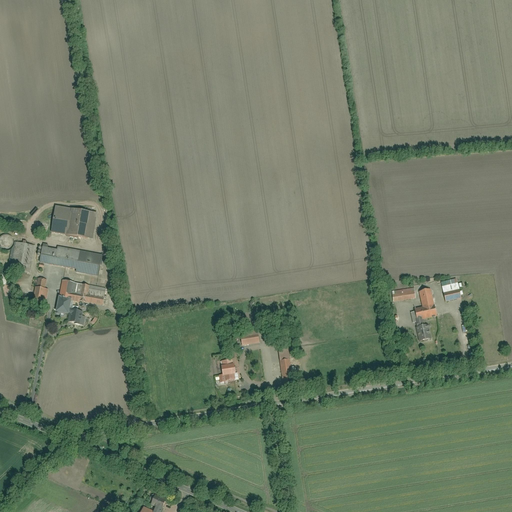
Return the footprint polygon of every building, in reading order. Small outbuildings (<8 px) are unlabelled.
[(56,205),(51,230),(91,238),(96,213),(56,205)] [(8,249),(10,248),(12,246),(13,244),(13,241),(12,239),(10,237),(8,235),(6,234),(3,235),(1,236),(0,236),(0,248),(0,249),(3,250),(5,250),(8,249)] [(12,246),(9,268),(31,271),(35,245),(13,241),(12,246)] [(42,244),(39,261),(76,268),(75,271),(99,276),(103,253),(56,245),(55,247),(42,244)] [(1,273),(2,284),(11,283),(10,272),(1,273)] [(37,277),(32,300),(44,302),(48,288),(44,287),(46,279),(37,277)] [(62,278),(55,312),(68,315),(67,322),(84,325),(88,303),(104,306),(108,287),(62,278)] [(456,279),(441,282),(445,302),(461,299),(456,279)] [(391,292),(392,303),(415,300),(414,289),(391,292)] [(415,329),(418,345),(431,343),(429,327),(424,328),(423,321),(436,319),(431,291),(419,293),(422,309),(414,310),(418,328),(415,329)] [(239,334),(240,345),(260,342),(258,331),(239,334)] [(277,346),(279,363),(290,361),(292,361),(290,344),(277,346)] [(218,376),(219,385),(226,384),(226,382),(238,381),(237,375),(235,375),(234,366),(232,366),(231,361),(221,362),(222,376),(218,376)] [(279,363),(283,390),(294,388),(290,361),(279,363)] [(151,511),(143,509),(141,511),(161,511),(166,502),(154,497),(150,507),(155,509),(153,511),(151,511)]
